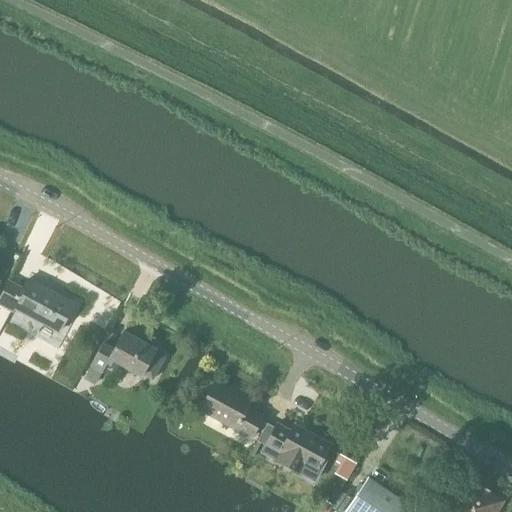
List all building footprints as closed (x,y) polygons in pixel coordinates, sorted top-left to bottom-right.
[(73,305),(28,281),(27,281),(22,289),(9,282),(0,298),(0,306),(11,312),(12,311),(11,311),(13,308),(58,332),(73,305)] [(154,351),(155,350),(123,332),(113,350),(102,344),(82,380),(93,386),(101,373),(110,377),(117,364),(140,376),(141,375),(152,381),(165,357),(154,351)] [(250,439),(251,438),(262,417),(246,408),(250,402),(215,383),(200,410),(234,428),(233,430),(250,439)] [(265,445),(261,452),(311,479),(314,472),(329,445),(313,437),(294,426),(290,432),(276,425),(265,445)] [(440,511),(496,511),(503,502),(462,477),(440,511)] [(367,481),(346,511),(413,511),(414,510),(367,481)]
